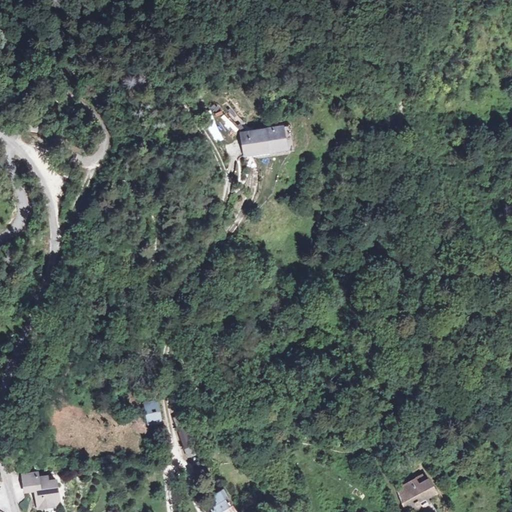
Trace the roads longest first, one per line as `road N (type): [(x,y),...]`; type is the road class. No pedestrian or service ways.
road 1 (track): [(0,11),(169,81),(218,153),(225,200),(165,326)]
road 2 (track): [(447,231),(425,190),(396,88),(360,54),(207,0)]
road 3 (residential): [(16,144),(46,178),(55,234),(0,422)]
road 4 (track): [(373,451),(386,401),(406,371),(443,347),(451,324),(441,242),(447,231)]
road 5 (unclassified): [(97,157),(104,131),(87,101),(0,33)]
